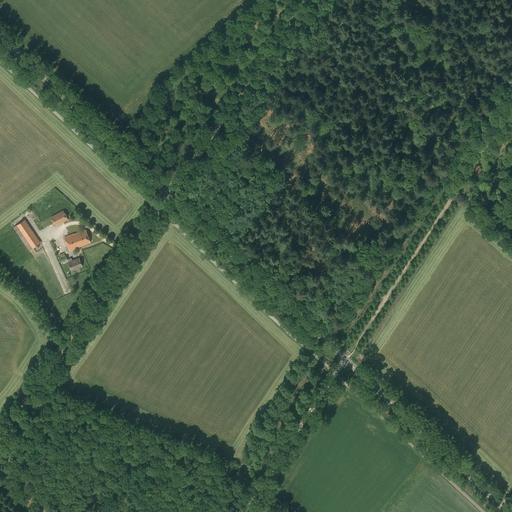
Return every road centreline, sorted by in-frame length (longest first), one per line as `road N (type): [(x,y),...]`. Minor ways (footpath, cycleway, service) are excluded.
road 1 (track): [(511,107),(242,511)]
road 2 (secondary): [(169,193),(510,511)]
road 3 (track): [(0,437),(169,193)]
road 4 (tertiary): [(169,193),(304,0)]
road 5 (secondary): [(0,37),(169,193)]
